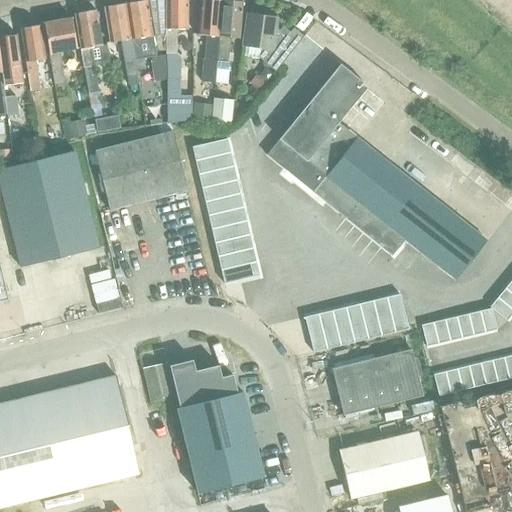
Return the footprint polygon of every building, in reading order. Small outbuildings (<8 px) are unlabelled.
[(150,0),(143,1),(150,36),(156,35),(158,43),(164,42),(162,0),(150,0)] [(184,0),(162,0),(164,42),(164,50),(165,50),(166,80),(166,120),(191,121),(191,95),(179,95),(177,53),(175,54),(174,29),(186,29),(184,0)] [(216,69),(220,0),(217,0),(199,0),(197,35),(207,36),(205,61),(204,60),(202,82),(215,83),(216,69)] [(242,2),(220,0),(216,69),(227,70),(230,38),(239,38),(242,2)] [(143,1),(124,5),(133,56),(134,60),(156,57),(155,52),(164,50),(164,42),(158,43),(156,35),(150,36),(143,1)] [(124,5),(102,8),(108,43),(119,41),(127,86),(138,84),(134,60),(133,56),(124,5)] [(73,15),(82,67),(87,93),(97,91),(89,47),(99,45),(93,11),(73,15)] [(241,46),(244,46),(259,48),(258,58),(274,71),(299,41),(290,33),(286,37),(275,28),(277,18),(246,13),(241,46)] [(42,24),(52,76),(54,85),(63,83),(57,52),(75,49),(69,19),(42,24)] [(18,30),(27,84),(28,91),(38,90),(33,60),(43,58),(38,27),(18,30)] [(15,36),(0,38),(0,74),(2,86),(22,84),(15,36)] [(281,142),(268,157),(329,205),(345,218),(344,218),(345,220),(393,258),(406,241),(455,279),(485,241),(337,124),(365,88),(339,67),(281,142)] [(3,97),(6,114),(7,117),(19,115),(16,95),(3,97)] [(213,98),(211,123),(231,125),(234,100),(213,98)] [(192,119),(209,120),(210,104),(193,103),(192,119)] [(100,116),(101,125),(119,122),(118,113),(100,116)] [(0,141),(11,140),(8,118),(0,118),(0,141)] [(86,136),(84,119),(62,123),(64,139),(86,136)] [(93,153),(108,211),(187,192),(172,133),(93,153)] [(227,139),(192,147),(195,161),(230,153),(227,139)] [(0,170),(0,187),(20,267),(98,248),(73,153),(0,170)] [(230,153),(195,161),(198,174),(233,166),(230,153)] [(233,166),(198,174),(201,188),(236,180),(233,166)] [(236,180),(201,188),(204,202),(239,194),(236,180)] [(239,194),(204,202),(208,215),(243,207),(239,194)] [(243,207),(208,215),(211,229),(246,221),(243,207)] [(246,221),(211,229),(214,243),(249,235),(246,221)] [(249,235),(214,243),(217,257),(252,248),(249,235)] [(252,248),(217,257),(220,270),(255,262),(252,248)] [(255,262),(220,270),(224,284),(259,276),(255,262)] [(511,294),(505,288),(497,298),(511,309),(511,294)] [(399,294),(386,298),(394,333),(408,329),(399,294)] [(386,298),(372,301),(381,336),(394,333),(386,298)] [(511,309),(497,298),(489,307),(506,321),(511,314),(511,309)] [(372,301),(359,304),(367,339),(381,336),(372,301)] [(359,304),(345,308),(354,343),(367,339),(359,304)] [(345,308),(331,311),(340,346),(354,343),(345,308)] [(491,309),(479,311),(485,333),(496,330),(491,309)] [(331,311),(318,314),(326,349),(340,346),(331,311)] [(479,311),(468,314),(473,336),(485,333),(479,311)] [(318,314),(304,318),(313,352),(326,349),(318,314)] [(468,314),(456,317),(461,338),(473,336),(468,314)] [(456,317),(444,320),(450,341),(461,338),(456,317)] [(444,320),(433,322),(438,344),(450,341),(444,320)] [(433,322),(421,325),(426,347),(438,344),(433,322)] [(330,370),(342,417),(421,398),(410,350),(330,370)] [(503,357),(491,360),(497,382),(508,379),(503,357)] [(197,494),(263,477),(242,392),(236,393),(232,375),(221,377),(218,365),(194,371),(192,360),(169,366),(179,407),(176,408),(197,494)] [(491,360),(480,363),(485,385),(497,382),(491,360)] [(480,363),(468,366),(473,387),(485,385),(480,363)] [(167,365),(142,371),(149,403),(175,397),(167,365)] [(468,366),(456,369),(461,390),(473,387),(468,366)] [(456,369),(445,372),(450,393),(461,390),(456,369)] [(445,372),(433,375),(438,396),(450,393),(445,372)] [(0,405),(0,507),(139,474),(115,378),(0,405)] [(511,404),(500,403),(498,423),(511,423),(511,404)] [(338,452),(350,499),(429,481),(417,432),(338,452)] [(480,463),(492,459),(488,445),(475,449),(480,463)] [(447,494),(398,507),(399,511),(451,511),(450,507),(447,494)]
